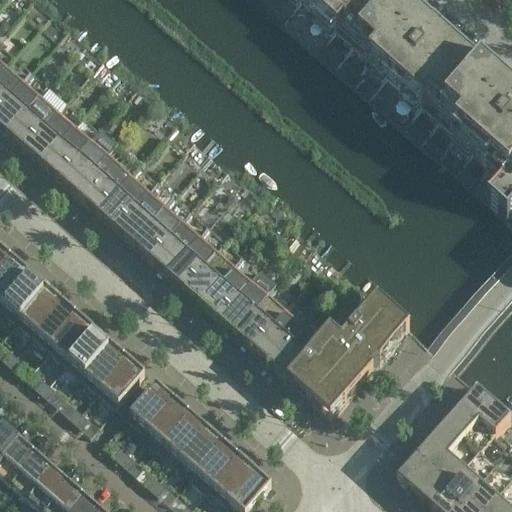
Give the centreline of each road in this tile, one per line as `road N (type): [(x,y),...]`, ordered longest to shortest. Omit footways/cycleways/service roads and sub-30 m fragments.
road 1 (residential): [(0,196),(335,490)]
road 2 (residential): [(335,490),(511,286)]
road 3 (residential): [(140,511),(0,389)]
road 4 (unknown): [(86,464),(177,350)]
